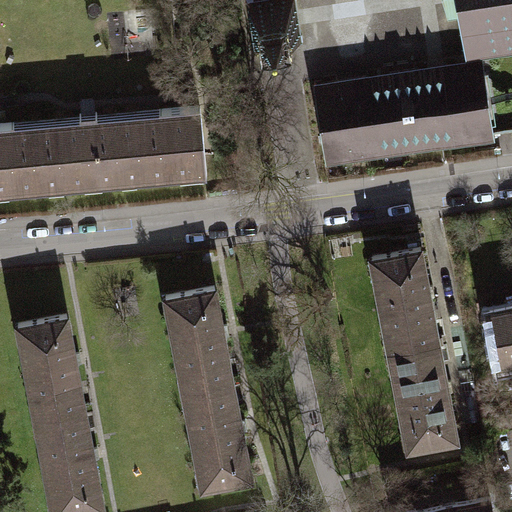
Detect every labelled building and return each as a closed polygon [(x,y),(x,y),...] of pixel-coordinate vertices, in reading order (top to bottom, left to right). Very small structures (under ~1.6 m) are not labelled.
[(246,0),(254,50),(279,46),(304,42),(297,0),(246,0)] [(511,0),(458,0),(468,65),(484,63),(482,49),(511,44),(511,0)] [(484,63),(468,65),(316,88),(326,157),(495,131),(484,63)] [(15,122),(0,123),(0,184),(8,184),(8,190),(50,186),(49,180),(62,179),(63,185),(86,183),(85,177),(101,175),(102,184),(123,182),(122,173),(136,172),(136,178),(181,174),(180,167),(203,165),(203,174),(208,174),(201,105),(160,108),(160,115),(97,121),(98,140),(87,141),(85,123),(15,129),(15,122)] [(122,173),(123,182),(203,174),(203,165),(180,167),(181,174),(136,178),(136,172),(122,173)] [(0,184),(0,193),(102,184),(101,175),(85,177),(86,183),(63,185),(62,179),(49,180),(50,186),(8,190),(8,184),(0,184)] [(390,350),(439,340),(421,245),(372,255),(390,350)] [(184,389),(233,380),(215,285),(166,294),(184,389)] [(511,306),(488,311),(497,358),(511,355),(511,306)] [(36,417),(85,408),(67,312),(18,322),(36,417)] [(439,340),(390,350),(408,445),(457,435),(439,340)] [(233,380),(184,389),(202,484),(251,475),(233,380)] [(85,408),(36,417),(55,511),(103,503),(85,408)] [(492,511),(490,496),(404,511),(492,511)]
